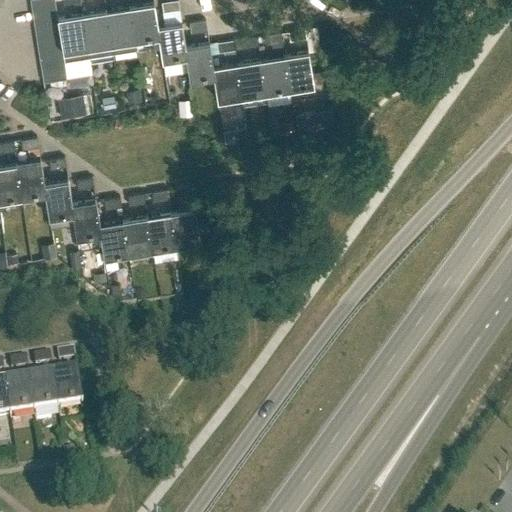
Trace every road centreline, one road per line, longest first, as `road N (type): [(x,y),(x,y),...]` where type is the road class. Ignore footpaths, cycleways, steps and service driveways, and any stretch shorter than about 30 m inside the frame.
road 1 (primary): [(511,126),(334,319),(195,511)]
road 2 (primary): [(511,192),(280,511)]
road 3 (primary): [(336,511),(470,327)]
road 4 (primary): [(377,511),(470,327)]
